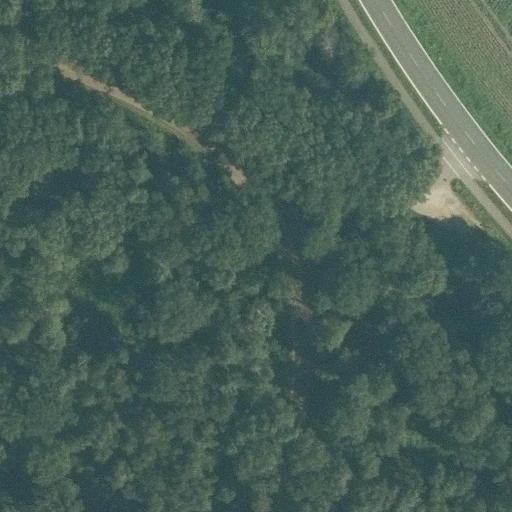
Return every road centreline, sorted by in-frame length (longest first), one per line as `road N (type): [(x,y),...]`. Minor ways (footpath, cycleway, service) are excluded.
road 1 (unknown): [(0,36),(218,134),(279,191),(291,281),(270,511)]
road 2 (unclassified): [(488,153),(438,184),(379,172),(12,0)]
road 3 (secondary): [(488,153),(444,108),(376,0)]
